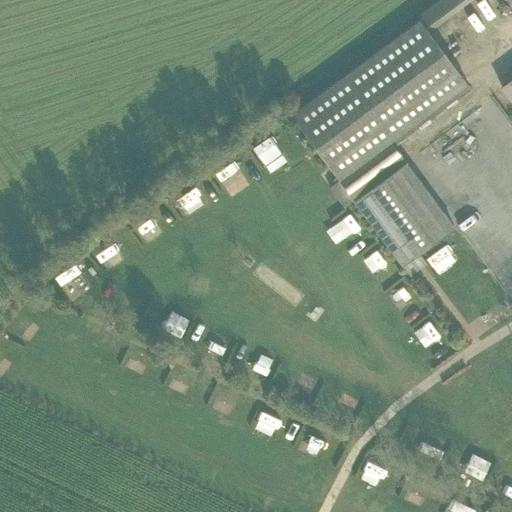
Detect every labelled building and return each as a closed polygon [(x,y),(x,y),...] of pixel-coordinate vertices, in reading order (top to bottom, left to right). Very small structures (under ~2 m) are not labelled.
[(468,84),(429,32),(417,15),(417,16),(420,20),(291,115),(339,180),(392,141),(468,84)] [(511,110),(511,78),(497,89),(511,110)] [(254,147),(269,171),(285,161),(269,137),(254,147)] [(352,198),(405,159),(392,141),(339,180),(352,198)] [(335,222),(347,239),(364,227),(352,210),(335,222)] [(426,257),(438,275),(460,262),(449,243),(426,257)] [(393,309),(414,301),(407,282),(386,290),(393,309)] [(431,319),(412,332),(423,348),(442,334),(431,319)]
